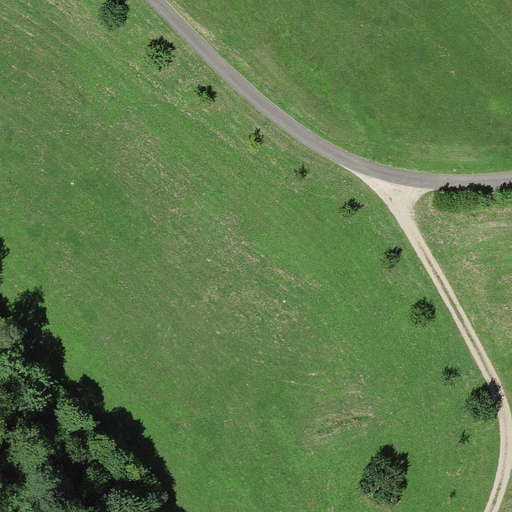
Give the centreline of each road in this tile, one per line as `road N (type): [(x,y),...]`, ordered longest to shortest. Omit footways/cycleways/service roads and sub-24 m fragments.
road 1 (track): [(153,0),(303,143),(390,180),(511,170)]
road 2 (track): [(390,180),(497,370),(504,456),(497,511)]
road 3 (track): [(76,511),(0,409)]
